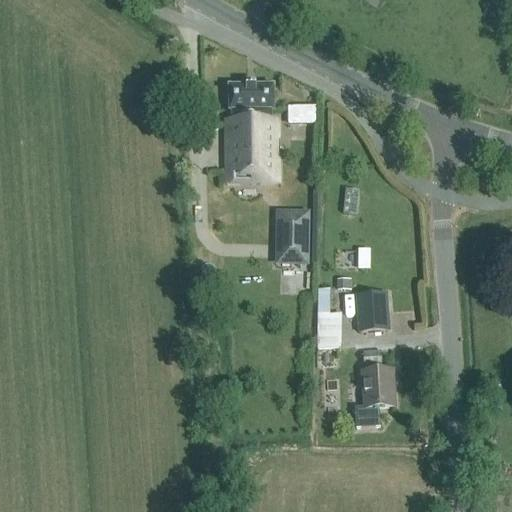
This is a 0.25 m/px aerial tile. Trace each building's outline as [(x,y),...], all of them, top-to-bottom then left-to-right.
[(272,88),(227,89),(228,114),(231,114),(231,123),(225,123),(226,187),(277,186),(276,122),(270,122),(270,113),(273,113),(272,88)] [(304,108),(288,108),(289,127),(304,126),(304,108)] [(348,195),(346,214),(358,215),(361,196),(348,195)] [(279,216),(277,266),(307,266),(308,217),(279,216)] [(337,294),(351,294),(351,282),(337,282),(337,294)] [(344,352),(344,315),(333,314),(334,290),(320,290),(319,351),(344,352)] [(389,335),(387,298),(357,299),(359,337),(389,335)] [(382,369),(381,353),(363,354),(364,370),(382,369)] [(361,376),(364,411),(354,412),(355,433),(380,432),(379,412),(394,411),(392,374),(361,376)]
